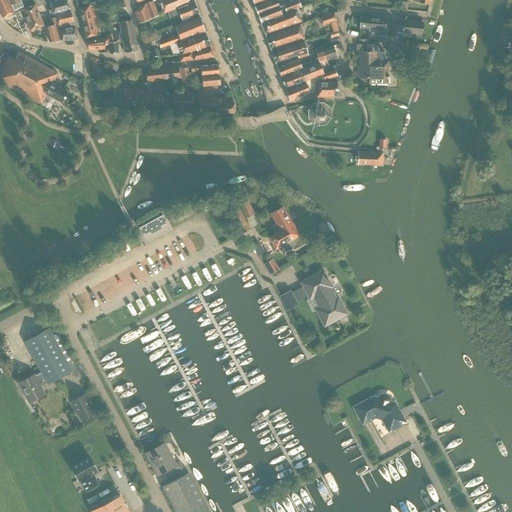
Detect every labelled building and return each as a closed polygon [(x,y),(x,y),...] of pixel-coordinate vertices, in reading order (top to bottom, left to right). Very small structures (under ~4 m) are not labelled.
[(0,0),(0,13),(3,19),(10,15),(12,20),(17,18),(7,0),(0,0)] [(9,0),(14,10),(23,6),(20,0),(9,0)] [(48,0),(52,13),(70,9),(67,0),(48,0)] [(194,0),(158,0),(164,13),(194,0)] [(298,0),(295,0),(279,7),(276,0),(271,0),(255,6),(261,22),(296,9),(301,7),(298,0)] [(137,7),(135,12),(139,23),(159,15),(153,1),(137,7)] [(194,1),(168,12),(170,19),(180,15),(182,21),(199,15),(194,1)] [(35,4),(22,9),(30,30),(44,25),(36,7),(35,4)] [(101,35),(97,20),(95,12),(97,11),(96,5),(94,5),(93,5),(79,9),(86,38),(101,35)] [(121,9),(106,10),(107,19),(122,17),(121,9)] [(296,9),(261,23),(265,34),(301,22),(296,9)] [(57,25),(73,22),(71,12),(55,15),(55,17),(57,24),(57,25)] [(318,17),(321,26),(337,20),(334,12),(318,17)] [(200,16),(175,26),(178,35),(159,42),(161,48),(205,31),(200,16)] [(380,30),(379,41),(388,42),(389,22),(381,21),(381,19),(361,17),(360,28),(380,30)] [(131,20),(120,22),(121,29),(120,29),(120,30),(121,30),(122,36),(121,36),(122,37),(123,44),(123,45),(125,51),(124,51),(124,52),(125,52),(138,50),(138,49),(137,49),(136,42),(137,42),(136,42),(135,35),(135,34),(133,27),(134,27),(134,26),(133,27),(133,26),(132,26),(131,20)] [(402,33),(422,35),(423,22),(403,21),(402,26),(397,25),(398,24),(389,24),(388,42),(396,43),(397,32),(402,33)] [(57,25),(62,41),(78,39),(73,22),(57,25)] [(45,27),(49,41),(60,41),(55,24),(51,25),(45,27)] [(266,36),(271,50),(304,39),(301,29),(300,25),(266,36)] [(115,27),(108,28),(109,33),(107,34),(108,37),(86,41),(88,50),(89,50),(105,49),(105,45),(109,45),(110,54),(118,53),(118,43),(120,43),(118,32),(116,32),(115,27)] [(169,46),(173,54),(181,53),(195,48),(196,51),(211,46),(205,32),(177,43),(169,46)] [(146,46),(145,43),(153,40),(152,36),(142,39),(143,43),(143,47),(146,46)] [(304,41),(271,51),(277,67),(299,59),(309,55),(304,41)] [(397,49),(406,50),(407,43),(398,42),(397,49)] [(364,44),(356,44),(356,52),(360,52),(360,78),(368,78),(368,83),(387,83),(388,62),(380,62),(380,63),(376,63),(376,52),(379,52),(379,45),(366,44),(366,52),(364,52),(364,44)] [(217,56),(215,50),(212,51),(211,46),(196,51),(195,48),(181,53),(179,54),(181,61),(193,59),(193,60),(217,56)] [(337,57),(333,46),(316,52),(318,60),(320,63),(324,61),(325,64),(328,63),(327,61),(337,57)] [(52,83),(58,74),(18,52),(14,59),(9,56),(0,72),(0,82),(40,104),(46,94),(62,102),(68,92),(52,83)] [(299,59),(277,67),(281,77),(303,69),(299,59)] [(303,69),(307,80),(323,74),(320,66),(325,64),(324,61),(320,63),(315,65),(303,69)] [(202,77),(219,75),(218,64),(201,66),(202,77)] [(179,67),(147,71),(148,81),(158,80),(181,78),(179,67)] [(182,78),(186,78),(189,78),(188,68),(180,69),(182,78)] [(303,69),(281,78),(285,89),(307,80),(303,69)] [(335,70),(323,74),(321,75),(323,81),(337,76),(335,70)] [(219,75),(202,77),(203,86),(220,84),(219,75)] [(148,90),(142,90),(142,110),(151,110),(151,95),(151,90),(163,90),(162,84),(157,84),(158,80),(148,81),(148,90)] [(305,82),(285,89),(289,102),(310,93),(305,82)] [(338,82),(317,83),(317,97),(338,96),(338,82)] [(105,97),(104,109),(125,109),(125,89),(125,84),(125,86),(115,85),(114,97),(105,97)] [(234,103),(233,100),(231,100),(231,97),(212,98),(212,88),(196,90),(195,96),(195,113),(216,113),(216,114),(235,113),(234,103)] [(134,89),(125,89),(125,109),(133,110),(134,89)] [(142,90),(134,89),(133,110),(142,110),(142,90)] [(172,92),(172,111),(194,111),(194,92),(172,92)] [(162,95),(151,95),(151,110),(169,111),(169,99),(162,99),(162,95)] [(326,110),(322,107),(316,107),(312,112),(313,118),(318,121),(323,120),(327,116),(326,110)] [(377,137),(376,150),(386,150),(386,137),(377,137)] [(358,152),(358,165),(382,165),(383,153),(358,152)] [(224,200),(237,226),(246,221),(233,196),(224,200)] [(239,204),(246,218),(254,214),(248,200),(239,204)] [(281,231),(293,224),(283,207),(271,213),(281,231)] [(143,235),(165,223),(167,222),(167,221),(163,215),(153,221),(139,228),(143,235)] [(299,236),(293,224),(281,231),(269,237),(276,249),(284,244),(286,247),(288,249),(290,249),(293,248),(294,245),(293,243),(292,240),(299,236)] [(263,264),(270,274),(279,269),(273,258),(263,264)] [(281,272),(283,276),(291,273),(289,268),(281,272)] [(326,276),(326,274),(325,271),(322,270),(320,272),(319,274),(302,283),(310,298),(314,296),(320,308),(317,310),(325,325),(346,314),(338,298),(336,300),(329,288),(331,287),(326,276)] [(290,290),(279,297),(287,311),(298,305),(290,290)] [(47,384),(72,371),(49,329),(25,342),(41,373),(34,377),(33,375),(19,383),(30,402),(44,394),(40,387),(47,384)] [(81,421),(95,414),(85,394),(71,402),(81,421)] [(404,422),(394,404),(373,398),(355,408),(363,423),(375,416),(383,419),(389,430),(404,422)] [(180,462),(174,465),(164,445),(147,454),(158,474),(166,470),(169,476),(183,468),(180,462)] [(98,484),(92,473),(97,471),(90,458),(71,467),(78,480),(80,479),(86,491),(98,484)] [(209,511),(189,473),(162,487),(175,511),(209,511)] [(129,511),(120,495),(118,496),(90,511),(129,511)]
